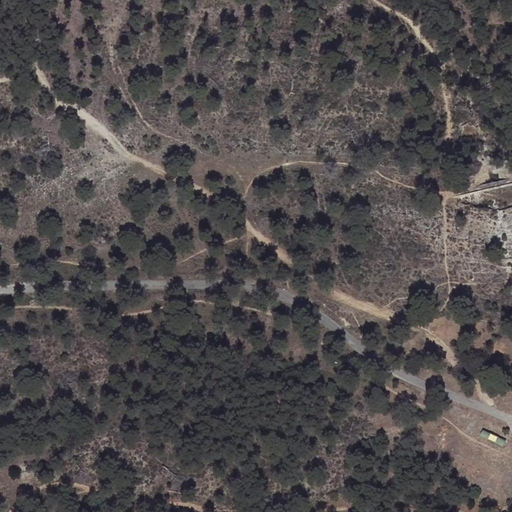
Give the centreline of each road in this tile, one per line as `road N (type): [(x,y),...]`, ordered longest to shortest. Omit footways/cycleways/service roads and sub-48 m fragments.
road 1 (unclassified): [(0,290),(242,280),(302,304),(373,358),(511,421)]
road 2 (track): [(212,511),(142,497),(118,503),(70,487),(24,500),(15,511)]
